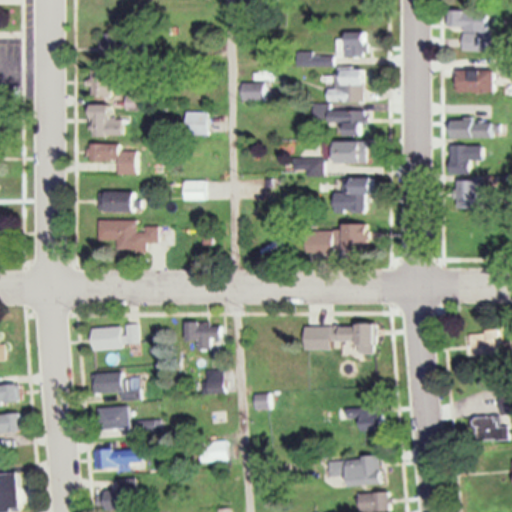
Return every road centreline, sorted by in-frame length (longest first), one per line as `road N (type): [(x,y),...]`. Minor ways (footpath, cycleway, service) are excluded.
road 1 (residential): [(66,511),(47,288),(48,0)]
road 2 (residential): [(433,511),(414,287),(414,0)]
road 3 (residential): [(511,285),(0,287)]
